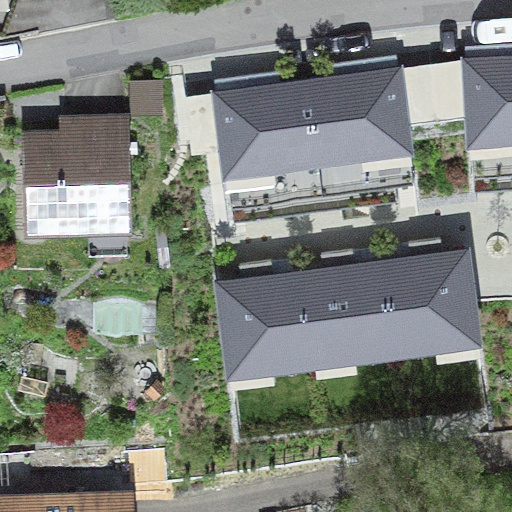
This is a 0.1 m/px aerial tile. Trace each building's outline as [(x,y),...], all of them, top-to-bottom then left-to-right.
[(173,0),(112,0),(115,13),(175,4),(173,0)] [(511,56),(464,59),(468,147),(511,145),(511,56)] [(402,67),(211,92),(223,182),(414,157),(402,67)] [(91,133),(26,134),(28,229),(126,227),(124,119),(91,120),(91,133)] [(470,249),(214,281),(226,379),(482,347),(470,249)] [(122,511),(123,500),(0,502),(0,511),(122,511)]
